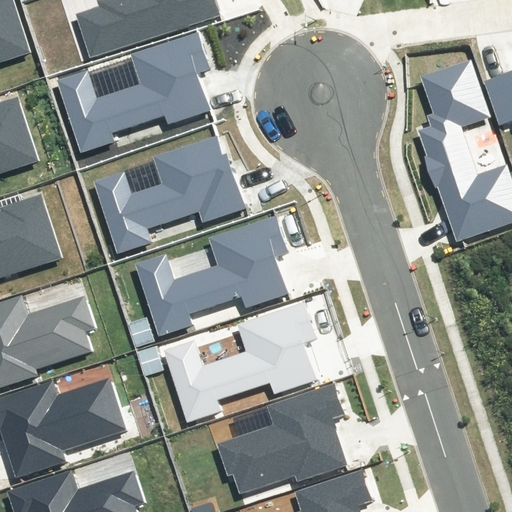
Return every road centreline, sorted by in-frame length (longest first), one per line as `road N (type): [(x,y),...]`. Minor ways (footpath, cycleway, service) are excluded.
road 1 (residential): [(328,77),(469,511)]
road 2 (residential): [(328,77),(380,26),(511,9)]
